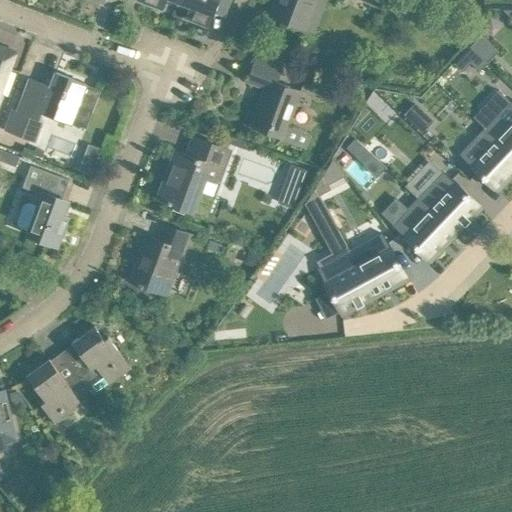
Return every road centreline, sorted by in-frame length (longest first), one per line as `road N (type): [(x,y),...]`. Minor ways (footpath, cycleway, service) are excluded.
road 1 (residential): [(0,9),(163,69),(99,237),(69,290),(0,342)]
road 2 (residential): [(511,216),(411,318),(371,323)]
